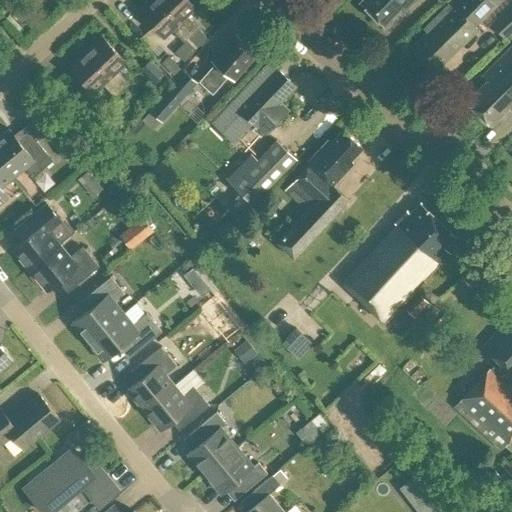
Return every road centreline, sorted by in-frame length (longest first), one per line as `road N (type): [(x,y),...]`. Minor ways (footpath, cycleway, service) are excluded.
road 1 (residential): [(95,0),(0,86),(0,304),(184,511)]
road 2 (tertiary): [(511,216),(264,0)]
